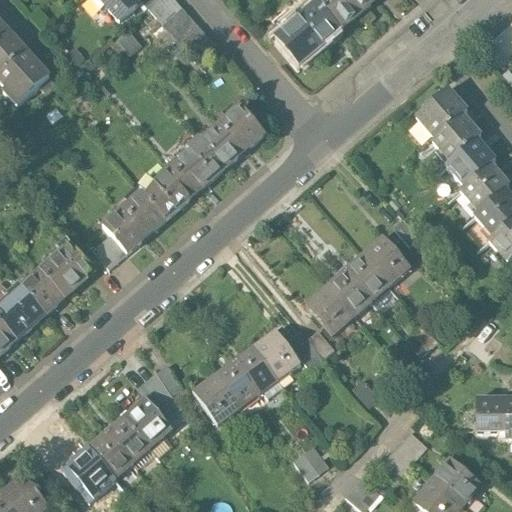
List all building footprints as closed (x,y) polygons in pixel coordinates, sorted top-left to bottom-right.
[(97,0),(107,11),(119,0),(97,0)] [(142,5),(137,0),(119,0),(107,11),(120,25),(142,5)] [(342,0),(324,0),(316,7),(340,34),(358,18),(342,0)] [(342,0),(358,18),(376,3),(373,0),(342,0)] [(333,39),(340,34),(316,7),(288,31),(275,42),(299,70),(334,40),(333,39)] [(215,48),(183,10),(167,24),(160,16),(147,27),(172,56),(182,47),(196,64),(215,48)] [(0,44),(11,35),(0,23),(0,44)] [(511,57),(511,25),(491,44),(507,62),(511,57)] [(0,44),(0,77),(27,53),(11,35),(0,44)] [(52,79),(27,53),(0,77),(0,83),(21,107),(52,79)] [(467,112),(448,91),(414,121),(433,142),(462,117),(467,112)] [(241,111),(219,130),(244,159),(266,140),(241,111)] [(480,138),(462,117),(433,142),(430,145),(448,166),(476,142),(480,138)] [(227,174),(244,159),(219,130),(201,145),(227,174)] [(495,163),(476,142),(448,166),(445,169),(463,190),(490,167),(495,163)] [(201,145),(172,171),(197,200),(227,174),(201,145)] [(509,188),(490,167),(463,190),(458,195),(477,216),(505,192),(509,188)] [(172,171),(142,197),(167,226),(197,200),(172,171)] [(511,199),(505,192),(477,216),(472,221),(491,242),(511,223),(511,199)] [(142,197),(122,215),(147,243),(167,226),(142,197)] [(127,261),(147,243),(122,215),(102,232),(111,242),(127,261)] [(511,261),(511,223),(491,242),(487,245),(506,267),(511,261)] [(409,250),(417,242),(402,224),(393,232),(409,250)] [(70,250),(94,278),(104,269),(93,257),(80,241),(70,250)] [(382,241),(362,258),(390,289),(409,272),(382,241)] [(111,242),(93,257),(104,269),(110,276),(127,261),(111,242)] [(69,249),(37,277),(62,306),(94,278),(70,250),(69,249)] [(370,306),(390,289),(362,258),(343,275),(370,306)] [(343,275),(324,292),(351,323),(370,306),(343,275)] [(37,277),(18,293),(44,322),(62,306),(37,277)] [(332,340),(351,323),(324,292),(304,310),(332,340)] [(18,293),(0,308),(0,333),(14,348),(44,322),(18,293)] [(411,336),(428,355),(438,345),(421,326),(411,336)] [(0,333),(0,360),(14,348),(0,333)] [(273,335),(253,351),(278,383),(298,368),(273,335)] [(287,346),(310,373),(323,362),(307,344),(300,335),(287,346)] [(318,335),(307,344),(323,362),(334,353),(318,335)] [(257,398),(278,383),(253,351),(233,366),(257,398)] [(233,366),(212,381),(237,414),(257,398),(233,366)] [(168,369),(157,377),(171,399),(182,392),(168,369)] [(138,392),(147,401),(174,433),(186,423),(171,399),(157,377),(138,392)] [(216,429),(237,414),(212,381),(192,397),(216,429)] [(380,402),(362,383),(348,396),(367,415),(380,402)] [(147,401),(123,422),(150,454),(174,433),(147,401)] [(507,445),(511,445),(511,403),(477,404),(477,438),(507,437),(507,445)] [(131,469),(150,454),(123,422),(104,437),(131,469)] [(427,451),(411,436),(379,471),(395,486),(427,451)] [(104,437),(86,453),(113,485),(131,469),(104,437)] [(329,471),(313,450),(292,466),(307,486),(329,471)] [(94,501),(113,485),(86,453),(67,469),(94,501)] [(450,463),(431,485),(462,511),(481,490),(450,463)] [(21,480),(2,496),(16,511),(48,511),(21,480)] [(384,511),(389,506),(361,482),(345,501),(357,511),(367,511),(368,511),(384,511)] [(418,511),(461,511),(462,511),(431,485),(424,493),(412,506),(418,511)] [(16,511),(2,496),(0,497),(0,511),(16,511)]
